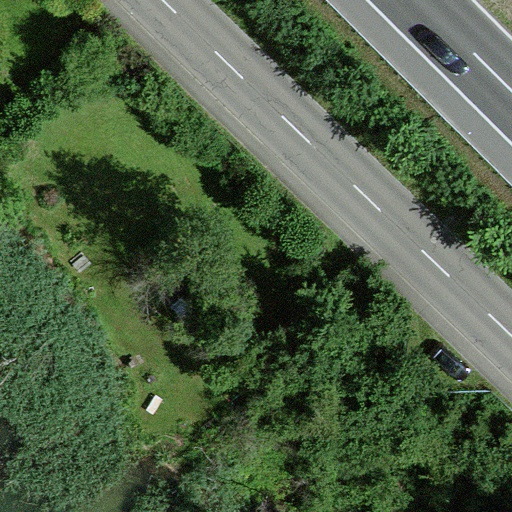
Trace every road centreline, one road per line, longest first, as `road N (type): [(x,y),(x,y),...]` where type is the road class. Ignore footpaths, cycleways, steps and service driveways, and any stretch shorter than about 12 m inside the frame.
road 1 (secondary): [(511,337),(164,0)]
road 2 (motorway): [(422,0),(511,90)]
